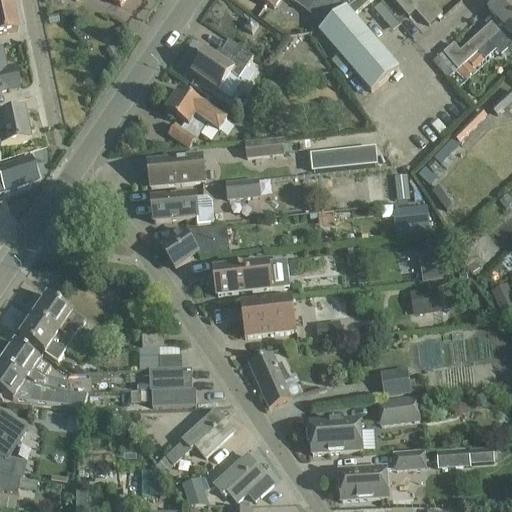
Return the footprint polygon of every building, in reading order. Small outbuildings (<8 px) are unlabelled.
[(109,0),(121,9),(127,0),(109,0)] [(329,10),(336,1),(334,0),(257,0),(267,6),(275,12),(283,0),(286,0),(307,14),(315,3),(328,11),(329,10)] [(336,0),(336,1),(354,19),(375,0),(336,0)] [(392,0),(409,20),(415,14),(413,11),(425,0),(392,0)] [(425,0),(413,11),(415,14),(429,29),(442,16),(427,0),(425,0)] [(454,47),(441,58),(456,75),(467,65),(469,63),(478,55),(489,45),(504,31),(511,23),(511,0),(502,0),(488,13),(496,22),(461,54),(454,47)] [(400,71),(354,19),(336,1),(329,10),(337,18),(319,34),(372,95),(400,71)] [(0,36),(18,33),(12,6),(0,8),(0,36)] [(252,35),(258,28),(251,22),(245,30),(252,35)] [(511,23),(504,31),(489,45),(478,55),(485,63),(496,53),(502,59),(508,53),(511,56),(511,23)] [(254,61),(246,55),(229,44),(218,61),(208,54),(193,76),(209,88),(219,94),(227,99),(232,98),(239,88),(238,83),(254,61)] [(5,72),(1,52),(0,52),(0,96),(1,96),(1,95),(18,91),(14,70),(5,72)] [(448,82),(456,75),(441,58),(433,65),(448,82)] [(475,74),(467,65),(456,75),(464,84),(475,74)] [(227,124),(198,104),(181,93),(166,115),(185,127),(182,132),(175,128),(168,138),(190,152),(196,143),(196,144),(200,138),(212,146),(227,124)] [(473,109),(477,106),(474,101),(473,102),(471,99),(468,101),(470,104),(469,104),(473,109)] [(468,140),(494,113),(486,106),(461,133),(468,140)] [(0,150),(9,149),(29,145),(23,115),(0,119),(0,150)] [(432,182),(465,148),(453,137),(421,171),(432,182)] [(246,148),(247,163),(285,159),(284,144),(246,148)] [(375,151),(336,155),(338,172),(377,168),(375,151)] [(0,187),(3,195),(28,187),(26,183),(38,179),(31,158),(0,169),(0,187)] [(205,186),(205,181),(203,161),(173,164),(173,165),(165,166),(165,165),(148,166),(151,191),(171,189),(205,186)] [(396,180),(398,203),(409,202),(407,179),(396,180)] [(261,202),(260,185),(227,187),(228,204),(261,202)] [(208,201),(196,202),(196,198),(152,203),(154,226),(197,222),(198,230),(211,228),(214,223),(213,206),(208,201)] [(426,209),(396,212),(399,238),(429,235),(426,209)] [(177,239),(161,251),(176,272),(192,261),(198,257),(201,261),(223,259),(206,234),(185,236),(184,235),(177,239)] [(295,240),(284,242),(284,250),(296,248),(295,240)] [(462,262),(473,278),(482,272),(471,256),(462,262)] [(272,293),(270,281),(286,279),(284,265),(268,267),(268,266),(214,272),(218,300),(272,293)] [(446,269),(422,273),(424,287),(448,283),(446,269)] [(511,298),(507,288),(492,295),(504,320),(511,316),(511,298)] [(438,291),(410,295),(414,320),(442,315),(438,291)] [(84,352),(95,359),(100,351),(78,335),(86,324),(49,299),(35,319),(84,352)] [(297,336),(293,300),(241,306),(245,342),(297,336)] [(35,319),(21,339),(58,365),(66,353),(78,362),(84,352),(35,319)] [(340,324),(328,326),(330,342),(342,341),(340,324)] [(423,360),(449,359),(449,328),(422,328),(423,360)] [(143,352),(160,351),(165,351),(165,338),(143,338),(143,352)] [(16,346),(3,365),(35,387),(56,394),(58,383),(45,380),(51,369),(41,363),(16,346)] [(160,372),(182,371),(182,360),(160,360),(160,351),(143,352),(144,363),(160,362),(160,372)] [(273,356),(249,367),(269,412),(292,402),(285,385),(289,383),(282,367),(278,368),(273,356)] [(20,393),(38,406),(39,402),(67,408),(70,398),(56,394),(35,387),(3,365),(0,370),(0,393),(14,403),(20,393)] [(153,395),(183,394),(182,371),(160,372),(152,373),(153,395)] [(320,376),(324,388),(333,385),(329,373),(320,376)] [(411,397),(411,396),(416,395),(415,383),(409,384),(408,373),(381,377),(385,401),(411,397)] [(183,394),(153,395),(152,395),(152,412),(197,411),(197,393),(183,394)] [(151,396),(139,396),(139,406),(151,406),(151,396)] [(421,426),(418,401),(378,407),(382,431),(421,426)] [(197,451),(207,461),(235,435),(216,415),(166,460),(174,469),(192,453),(193,455),(197,451)] [(360,423),(330,426),(311,427),(311,432),(307,432),(308,444),(312,444),(313,458),(363,455),(360,423)] [(0,454),(1,456),(7,447),(3,444),(3,442),(0,440),(0,478),(13,480),(23,481),(24,472),(15,469),(16,465),(0,460),(0,454)] [(493,453),(470,455),(470,453),(437,455),(438,473),(471,471),(471,469),(494,467),(493,453)] [(427,474),(425,456),(394,459),(396,476),(427,474)] [(228,495),(238,506),(248,497),(256,505),(274,489),(247,460),(215,489),(223,499),(228,495)] [(388,502),(386,472),(340,475),(340,479),(337,481),(338,490),(341,492),(342,506),(388,502)] [(0,478),(0,493),(19,497),(19,491),(30,492),(37,492),(38,484),(31,483),(31,482),(23,481),(13,480),(0,478)] [(190,510),(209,510),(200,483),(183,489),(190,510)] [(88,511),(89,496),(77,496),(76,511),(88,511)] [(453,511),(454,503),(433,504),(433,511),(453,511)]
